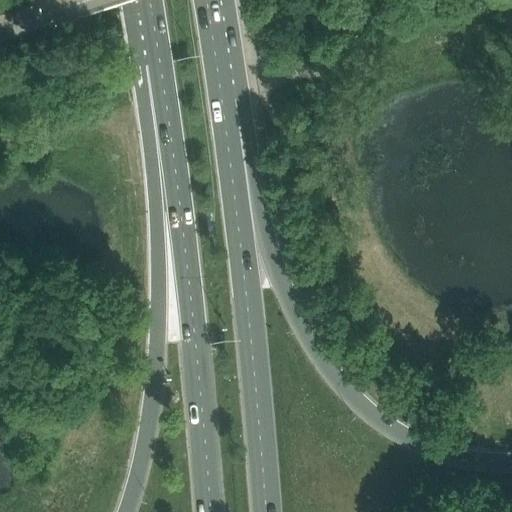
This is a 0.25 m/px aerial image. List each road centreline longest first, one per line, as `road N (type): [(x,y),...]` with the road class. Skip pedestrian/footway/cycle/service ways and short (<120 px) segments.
road 1 (primary): [(169,121),(158,341),(129,511)]
road 2 (trunk): [(511,462),(431,451),(356,401),(237,214)]
road 3 (primary): [(169,121),(208,511)]
road 4 (trunk): [(265,511),(237,214)]
road 5 (trunk): [(237,214),(206,0)]
